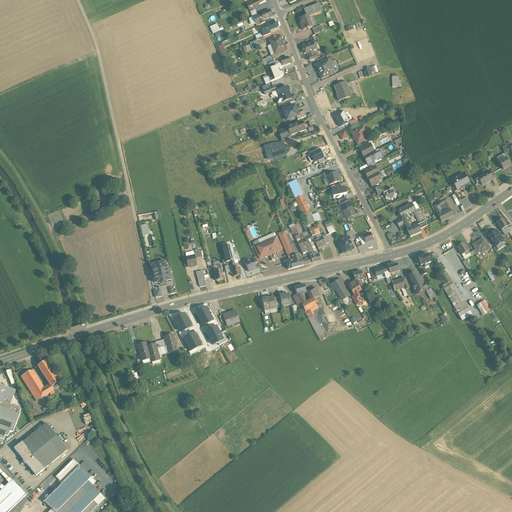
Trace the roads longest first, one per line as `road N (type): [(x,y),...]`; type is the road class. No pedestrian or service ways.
road 1 (primary): [(0,363),(184,302),(391,255)]
road 2 (track): [(0,149),(65,259),(113,398),(174,511)]
road 3 (track): [(77,0),(97,46),(155,311)]
road 4 (residential): [(391,255),(322,122),(274,0)]
road 5 (track): [(96,324),(122,406),(180,511)]
road 6 (track): [(145,511),(112,458),(83,381)]
road 7 (primary): [(391,255),(429,243),(511,190)]
